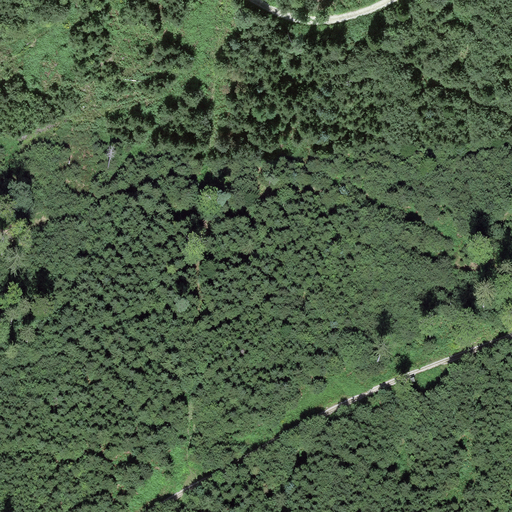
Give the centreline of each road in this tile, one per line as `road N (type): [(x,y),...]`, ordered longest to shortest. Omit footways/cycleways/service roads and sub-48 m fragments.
road 1 (track): [(184,511),(222,0)]
road 2 (track): [(147,511),(345,402),(511,336)]
road 3 (track): [(334,19),(472,99),(511,113)]
road 4 (track): [(391,0),(334,19),(274,14),(253,0)]
